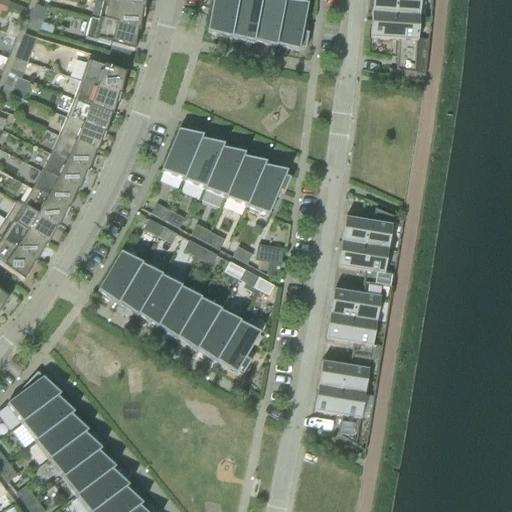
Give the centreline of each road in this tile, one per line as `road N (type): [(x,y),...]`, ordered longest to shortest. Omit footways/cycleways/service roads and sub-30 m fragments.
road 1 (residential): [(275,511),(320,267),(351,0)]
road 2 (residential): [(0,352),(53,285),(114,177),(154,73),(171,0)]
